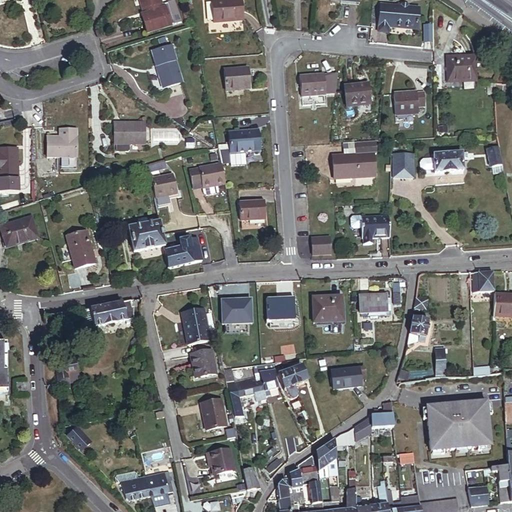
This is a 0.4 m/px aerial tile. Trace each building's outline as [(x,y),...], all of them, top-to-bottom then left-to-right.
[(160,0),(140,0),(145,13),(143,13),(148,31),(170,24),(165,7),(163,8),(160,0)] [(243,0),(213,2),(214,20),(214,24),(244,22),(243,0)] [(213,2),(206,2),(207,20),(214,20),(213,2)] [(401,6),(382,5),(380,32),(390,32),(390,26),(418,28),(419,7),(410,7),(401,6)] [(423,26),(423,44),(432,44),(432,26),(423,26)] [(181,82),(174,62),(176,61),(172,46),(151,52),(162,88),(181,82)] [(476,56),(448,56),(448,82),(476,82),(476,56)] [(247,71),(224,72),(225,93),(249,92),(247,71)] [(322,76),(298,79),(301,98),(324,96),(322,76)] [(370,84),(347,86),(348,107),(372,105),(370,84)] [(509,85),(494,84),(493,92),(509,93),(509,85)] [(423,94),(396,95),(397,117),(418,116),(417,110),(424,110),(423,94)] [(146,143),(146,124),(114,125),(115,151),(129,150),(129,144),(146,143)] [(61,139),(47,139),(47,160),(61,160),(61,158),(76,158),(76,139),(74,139),(74,131),(61,131),(61,139)] [(245,168),(244,155),(258,154),(257,132),(228,134),(229,153),(220,153),(220,156),(221,163),(222,166),(230,165),(231,169),(245,168)] [(374,143),(348,144),(348,157),(374,156),(374,143)] [(500,167),(496,145),(489,146),(490,150),(486,151),(490,169),(500,167)] [(220,156),(220,153),(218,147),(212,149),(213,158),(220,156)] [(21,185),(22,153),(9,153),(8,159),(2,159),(2,156),(0,155),(0,175),(2,176),(2,184),(1,184),(1,198),(20,199),(20,185),(21,185)] [(415,156),(395,155),(395,180),(414,180),(415,156)] [(333,157),(333,168),(342,168),(343,180),(375,179),(374,156),(348,157),(333,157)] [(469,163),(468,156),(434,157),(434,159),(433,170),(433,175),(462,175),(462,163),(469,163)] [(433,170),(434,159),(423,158),(420,160),(419,162),(419,166),(420,169),(422,170),(433,170)] [(166,170),(165,163),(149,168),(150,173),(166,170)] [(222,166),(221,163),(188,172),(193,188),(201,185),(204,195),(206,196),(220,192),(218,185),(224,182),(222,166)] [(342,168),(333,168),(334,180),(343,180),(342,168)] [(107,169),(100,171),(102,179),(109,176),(107,169)] [(173,175),(151,179),(152,182),(155,199),(177,195),(173,175)] [(74,202),(64,205),(66,212),(76,208),(74,202)] [(263,203),(240,204),(241,222),(264,222),(263,203)] [(390,239),(390,217),(352,217),(352,218),(352,230),(354,232),(362,232),(362,239),(364,239),(364,245),(372,245),(372,239),(390,239)] [(31,218),(0,226),(0,227),(5,245),(19,242),(20,244),(37,239),(31,218)] [(165,249),(160,225),(129,231),(134,255),(165,249)] [(85,233),(66,238),(74,270),(93,265),(85,233)] [(332,255),(331,239),(312,240),(314,256),(332,255)] [(181,250),(165,254),(168,271),(202,262),(197,241),(190,243),(190,241),(179,243),(181,250)] [(492,274),(472,274),(472,292),(492,292),(492,274)] [(387,293),(361,295),(361,297),(362,310),(362,312),(376,311),(377,315),(392,313),(390,289),(387,289),(387,293)] [(511,296),(493,295),(492,318),(511,319),(511,296)] [(342,297),(313,299),(315,325),(344,322),(342,297)] [(362,310),(361,297),(353,297),(355,311),(362,310)] [(294,298),(267,300),(269,321),(296,318),(294,298)] [(251,299),(222,302),(224,325),(253,322),(251,299)] [(416,299),(414,311),(420,312),(420,309),(427,310),(428,301),(416,299)] [(131,301),(91,310),(92,318),(94,328),(125,321),(133,320),(134,308),(131,308),(131,301)] [(183,330),(187,346),(209,341),(203,309),(182,314),(185,330),(183,330)] [(92,318),(91,310),(84,311),(85,319),(92,318)] [(413,318),(408,344),(419,342),(426,342),(429,322),(413,318)] [(0,391),(9,391),(9,371),(5,371),(4,340),(0,340),(0,391)] [(436,350),(436,376),(445,375),(445,350),(436,350)] [(211,351),(189,355),(194,380),(216,375),(211,351)] [(56,366),(58,391),(71,389),(70,376),(77,375),(76,364),(56,366)] [(307,381),(302,365),(292,369),(291,367),(288,368),(289,371),(290,370),(295,385),(307,381)] [(277,388),(274,376),(276,375),(273,366),(264,367),(253,368),(255,378),(254,378),(255,383),(263,381),(265,391),(277,388)] [(295,385),(290,370),(289,371),(288,368),(285,369),(286,371),(278,373),(283,389),(295,385)] [(359,368),(332,371),(334,390),(361,387),(360,375),(359,368)] [(231,370),(223,370),(226,383),(233,381),(231,370)] [(411,373),(402,370),(400,379),(409,381),(411,373)] [(265,391),(263,381),(255,383),(254,378),(226,384),(230,402),(239,400),(238,397),(255,394),(256,402),(267,399),(265,391)] [(29,380),(18,380),(19,391),(29,390),(29,380)] [(199,413),(203,432),(224,427),(219,400),(200,404),(202,412),(199,413)] [(485,403),(425,408),(430,454),(490,449),(485,403)] [(393,428),(391,405),(383,405),(384,415),(371,416),(371,417),(371,429),(393,428)] [(165,418),(162,408),(155,409),(158,420),(165,418)] [(371,429),(371,417),(354,428),(355,443),(371,432),(371,429)] [(91,446),(74,427),(65,436),(81,454),(91,446)] [(339,437),(333,441),(334,446),(348,446),(347,434),(339,437)] [(286,437),(289,457),(297,451),(295,437),(286,437)] [(334,446),(333,441),(323,448),(326,457),(328,466),(335,462),(334,446)] [(504,483),(504,488),(509,487),(511,486),(511,446),(509,447),(506,447),(507,468),(484,470),(484,474),(497,473),(499,483),(504,483)] [(230,448),(209,452),(213,475),(234,471),(230,448)] [(328,466),(326,457),(323,448),(315,454),(319,480),(329,479),(328,466)] [(412,454),(403,456),(405,464),(413,463),(412,454)] [(303,463),(297,467),(300,482),(316,481),(313,456),(303,463)] [(272,465),(266,470),(269,474),(275,470),(282,463),(278,459),(272,465)] [(303,495),(300,482),(297,467),(292,471),(292,474),(289,475),(291,486),(287,486),(288,497),(303,495)] [(169,493),(167,484),(165,477),(169,476),(168,469),(160,471),(161,473),(146,476),(150,497),(169,493)] [(251,471),(243,472),(246,491),(262,488),(257,477),(253,477),(251,471)] [(355,511),(355,500),(355,473),(349,473),(350,492),(347,492),(348,510),(342,510),(342,511),(355,511)] [(150,497),(146,476),(122,483),(126,500),(129,502),(150,497)] [(298,511),(297,505),(293,506),(289,506),(289,500),(293,500),(300,499),(300,503),(304,502),(303,495),(288,497),(287,486),(286,481),(281,481),(277,486),(278,491),(274,491),(275,497),(278,496),(280,511),(298,511)] [(388,511),(385,493),(384,483),(381,483),(381,487),(378,488),(380,506),(374,507),(375,511),(388,511)] [(321,497),(319,484),(308,484),(312,506),(322,505),(321,497)] [(478,489),(468,490),(472,508),(487,506),(485,484),(477,484),(478,489)] [(330,494),(330,487),(324,488),(324,497),(321,497),(322,505),(331,504),(330,494)] [(510,503),(509,487),(504,488),(500,488),(502,504),(510,503)] [(246,491),(231,494),(233,504),(241,502),(246,491)] [(402,511),(401,504),(393,504),(391,492),(385,493),(388,511),(402,511)] [(333,494),(330,494),(331,504),(339,503),(338,496),(333,496),(333,494)] [(420,511),(419,505),(418,497),(401,499),(401,504),(402,511),(420,511)] [(375,511),(374,507),(361,508),(360,499),(355,500),(355,511),(375,511)] [(458,511),(459,511),(457,501),(419,505),(420,511),(458,511)]
